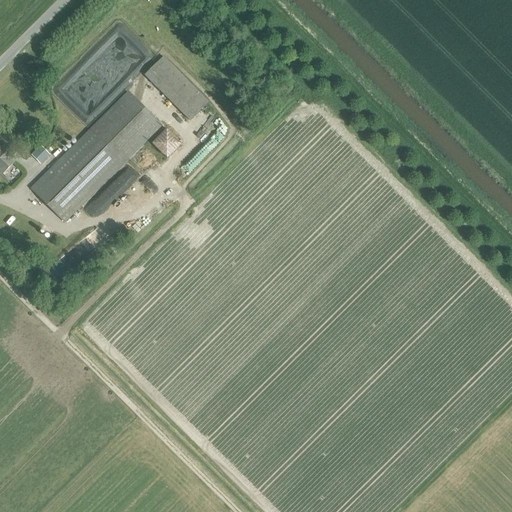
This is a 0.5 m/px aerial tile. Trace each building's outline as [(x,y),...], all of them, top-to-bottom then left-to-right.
[(144,75),(190,120),(208,102),(163,57),(144,75)] [(67,101),(66,104),(66,106),(67,108),(67,110),(68,112),(69,115),(71,116),(73,118),(75,120),(77,121),(79,121),(82,122),(83,122),(86,122),(88,121),(90,120),(92,119),(94,118),(96,116),(97,114),(98,112),(99,110),(100,108),(100,106),(100,104),(100,102),(99,100),(99,98),(98,97),(97,95),(95,93),(94,92),(92,90),(90,89),(88,89),(86,88),(84,88),(82,88),(81,88),(78,89),(77,89),(75,90),(73,91),(72,92),(71,93),(70,95),(68,96),(68,98),(67,99),(67,101)] [(31,188),(65,222),(161,126),(128,92),(31,188)] [(32,155),(40,164),(49,155),(40,146),(32,155)] [(0,170),(3,174),(2,174),(3,174),(15,162),(15,161),(14,162),(0,147),(0,170)]
